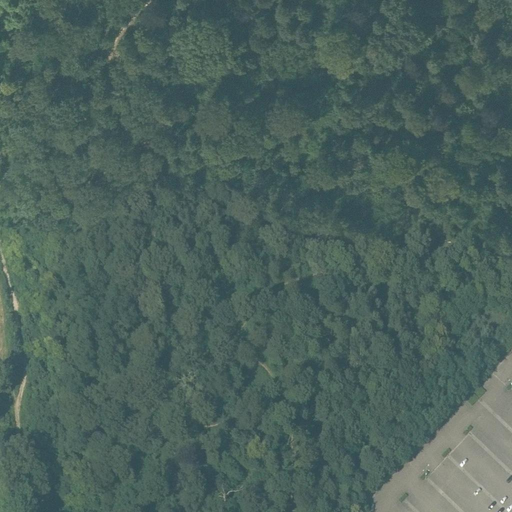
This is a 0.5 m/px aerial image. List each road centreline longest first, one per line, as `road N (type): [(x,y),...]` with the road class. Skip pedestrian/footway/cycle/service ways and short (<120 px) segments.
road 1 (track): [(158,0),(123,29),(88,103),(109,227),(137,289),(150,370),(168,404),(212,428),(273,380)]
road 2 (track): [(273,380),(225,338),(238,334),(263,298),(295,281),(389,249),(460,243),(511,262)]
road 3 (track): [(105,58),(134,131),(183,181),(231,213),(348,261)]
road 4 (track): [(413,249),(385,299),(348,511)]
road 5 (track): [(55,511),(22,447),(22,382)]
road 6 (track): [(22,382),(24,357),(0,250)]
road 7 (track): [(292,511),(291,434),(273,380)]
